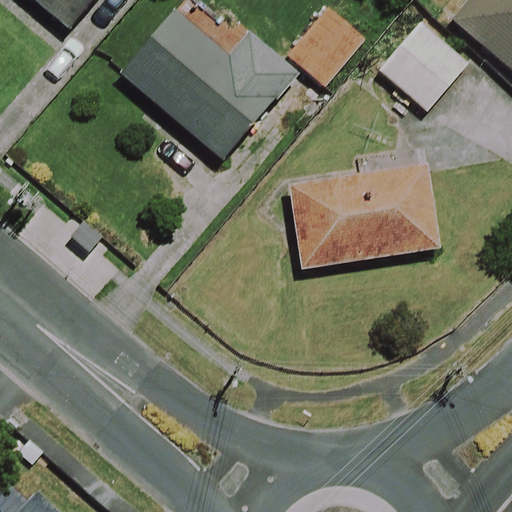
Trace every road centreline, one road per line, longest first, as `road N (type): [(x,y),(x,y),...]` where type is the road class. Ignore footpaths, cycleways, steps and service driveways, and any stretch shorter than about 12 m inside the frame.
road 1 (residential): [(259,511),(0,290)]
road 2 (residential): [(259,511),(306,470),(338,464),(398,482),(420,505)]
road 3 (residential): [(511,414),(420,505)]
